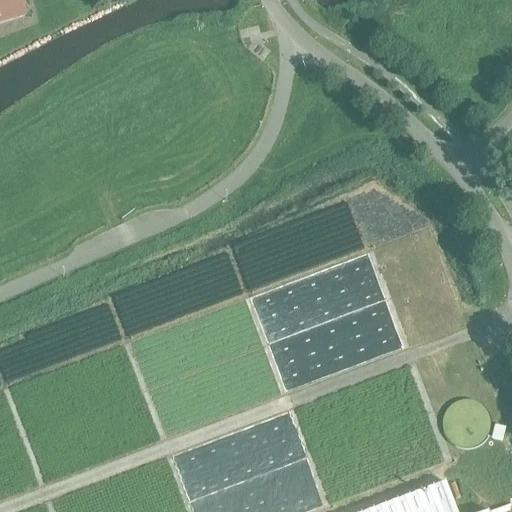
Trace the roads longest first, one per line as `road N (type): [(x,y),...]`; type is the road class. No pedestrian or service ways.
road 1 (track): [(1,511),(511,314)]
road 2 (residential): [(0,291),(222,192),(274,132),(291,29)]
road 3 (residential): [(511,246),(462,172),(291,29)]
